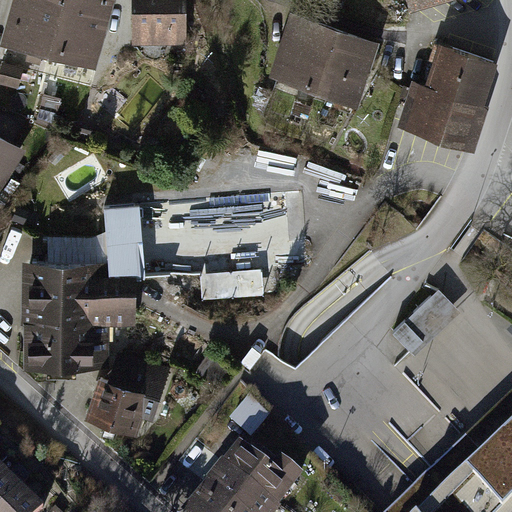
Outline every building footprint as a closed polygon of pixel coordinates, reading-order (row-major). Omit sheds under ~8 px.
[(62,0),(13,0),(4,43),(51,54),(62,0)] [(112,0),(62,0),(51,54),(98,64),(112,0)] [(182,0),(130,0),(131,44),(183,44),(182,0)] [(402,0),(405,10),(448,0),(402,0)] [(335,29),(290,15),(270,79),(316,92),(335,29)] [(380,42),(335,29),(316,92),(361,106),(380,42)] [(413,82),(398,128),(474,153),(496,63),(440,41),(424,85),(413,82)] [(0,136),(0,192),(25,153),(0,136)] [(300,191),(104,204),(108,280),(199,274),(201,303),(266,299),(264,270),(305,267),(300,191)] [(61,260),(20,261),(23,369),(81,367),(79,326),(134,324),(132,282),(62,284),(61,260)] [(98,379),(87,418),(138,433),(149,397),(158,399),(166,370),(116,355),(108,382),(98,379)] [(249,393),(231,415),(253,433),(271,411),(249,393)] [(511,511),(511,404),(396,511),(511,511)] [(238,447),(219,470),(273,511),(291,487),(238,447)] [(219,470),(200,493),(224,511),(271,511),(273,511),(219,470)] [(0,497),(13,485),(0,472),(0,497)] [(0,511),(36,511),(39,510),(13,485),(0,497),(0,511)] [(224,511),(200,493),(185,511),(224,511)]
